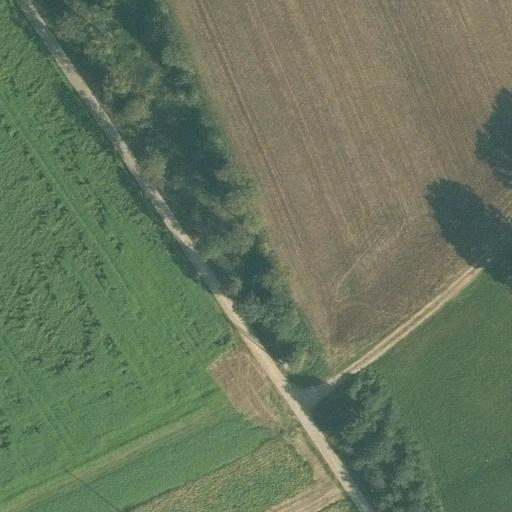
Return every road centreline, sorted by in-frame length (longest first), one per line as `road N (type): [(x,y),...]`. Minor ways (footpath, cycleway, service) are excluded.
road 1 (track): [(19,0),(367,511)]
road 2 (track): [(299,410),(420,317),(511,225)]
